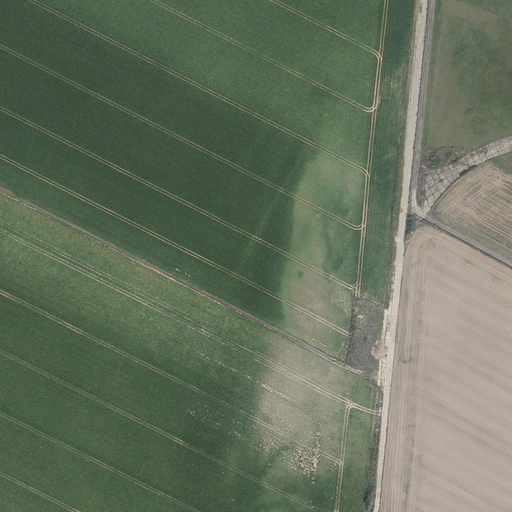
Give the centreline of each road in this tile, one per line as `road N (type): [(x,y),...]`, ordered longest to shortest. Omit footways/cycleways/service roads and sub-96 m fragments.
road 1 (track): [(375,511),(426,0)]
road 2 (track): [(387,382),(0,189)]
